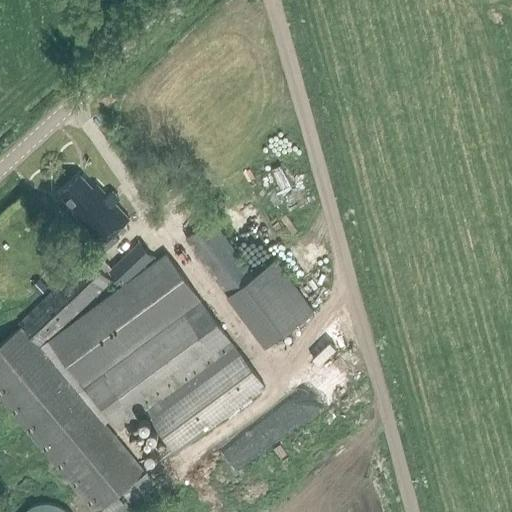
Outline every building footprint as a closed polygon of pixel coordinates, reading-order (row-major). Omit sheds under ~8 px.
[(80,224),(101,246),(102,246),(107,241),(109,243),(115,238),(113,236),(130,218),(95,184),(93,188),(81,174),(59,194),(75,211),(73,213),(82,222),(80,224)] [(211,219),(184,239),(266,347),(314,311),(275,259),(253,276),(211,219)] [(139,242),(108,271),(122,285),(153,258),(139,242)] [(165,253),(59,331),(112,278),(104,271),(109,266),(95,251),(19,324),(22,326),(0,343),(0,399),(76,492),(93,511),(120,511),(124,509),(115,498),(145,472),(113,435),(105,423),(110,419),(119,431),(145,412),(175,453),(264,388),(165,253)] [(30,287),(39,296),(47,289),(39,279),(30,287)] [(144,494),(159,480),(151,471),(135,484),(144,494)] [(67,511),(65,509),(56,505),(46,503),(36,505),(27,509),(24,511),(67,511)]
